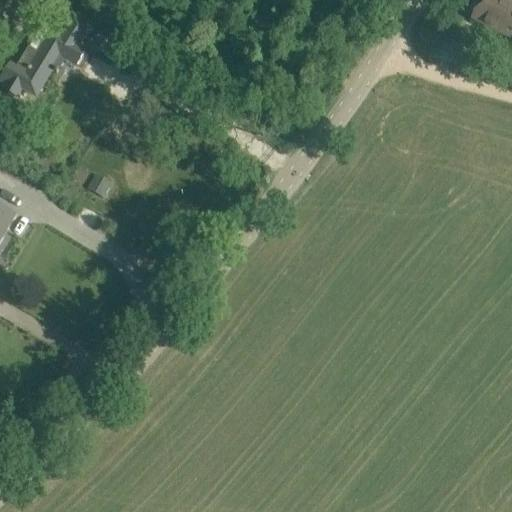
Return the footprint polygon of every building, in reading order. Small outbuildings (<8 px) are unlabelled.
[(511,3),(505,0),(481,0),(471,19),(511,39),(511,3)] [(91,28),(74,17),(71,15),(60,33),(52,29),(38,52),(29,47),(17,67),(10,63),(0,79),(6,83),(3,88),(17,97),(22,88),(36,97),(51,72),(57,76),(60,72),(58,71),(65,60),(77,67),(86,53),(78,49),(91,28)] [(140,16),(131,40),(159,51),(168,27),(140,16)] [(95,177),(88,190),(104,199),(111,186),(95,177)] [(14,216),(15,215),(0,205),(0,239),(2,235),(1,235),(13,215),(14,216)]
